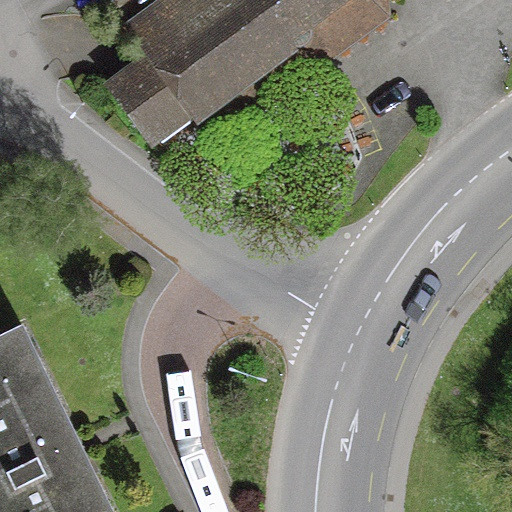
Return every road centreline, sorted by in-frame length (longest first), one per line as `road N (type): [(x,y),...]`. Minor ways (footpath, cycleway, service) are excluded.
road 1 (residential): [(359,346),(169,211),(64,99),(0,70)]
road 2 (primary): [(359,346),(398,273),(438,224),(511,158)]
road 3 (primary): [(322,511),(337,398),(359,346)]
